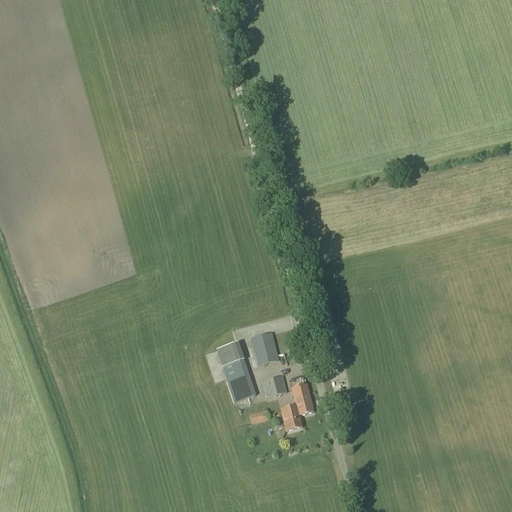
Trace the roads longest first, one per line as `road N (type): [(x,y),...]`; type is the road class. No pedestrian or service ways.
road 1 (unknown): [(214,0),(298,303)]
road 2 (unclassified): [(356,511),(306,330)]
